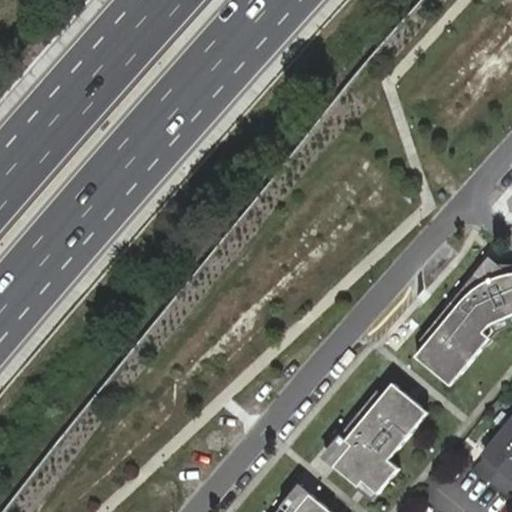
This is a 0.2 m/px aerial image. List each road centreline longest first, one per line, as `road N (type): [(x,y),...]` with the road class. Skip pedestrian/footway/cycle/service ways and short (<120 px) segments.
road 1 (motorway): [(0,314),(274,0)]
road 2 (residential): [(201,511),(462,203)]
road 3 (motorway): [(174,0),(0,198)]
